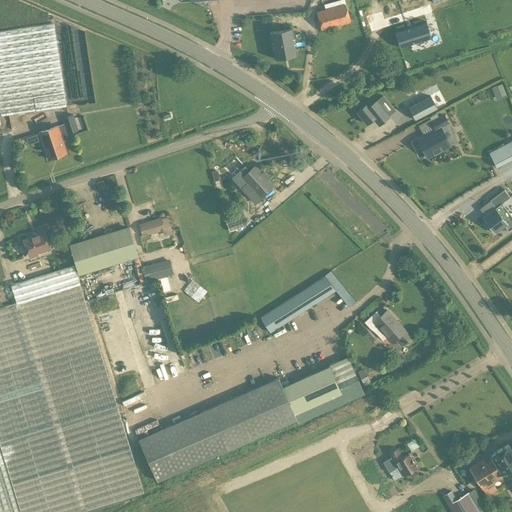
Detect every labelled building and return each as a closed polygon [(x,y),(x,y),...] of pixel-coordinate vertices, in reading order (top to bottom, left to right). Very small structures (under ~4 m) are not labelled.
[(350,21),(345,4),(316,12),(321,29),(350,21)] [(426,21),(395,31),(395,32),(396,32),(400,46),(399,47),(400,47),(431,37),(430,37),(425,22),(426,22),(426,21)] [(66,106),(53,23),(0,31),(0,114),(0,116),(66,106)] [(269,32),(274,58),(296,54),(291,28),(269,32)] [(437,108),(430,95),(409,106),(415,119),(437,108)] [(375,100),(368,106),(366,104),(357,112),(367,124),(374,118),(379,124),(389,116),(375,100)] [(73,114),(62,118),(64,124),(57,126),(39,132),(48,158),(66,152),(61,136),(67,134),(79,130),(73,114)] [(449,146),(449,145),(457,141),(447,123),(443,115),(431,122),(434,129),(416,138),(426,158),(449,146)] [(511,140),(489,152),(496,167),(511,158),(511,140)] [(249,172),(244,167),(233,178),(239,184),(255,202),(272,186),(254,166),(249,172)] [(508,231),(511,227),(511,216),(501,203),(510,197),(504,189),(489,200),(495,207),(482,217),(486,221),(484,223),(489,230),(491,228),(494,233),(504,225),(508,231)] [(224,217),(228,232),(248,227),(244,212),(224,217)] [(160,218),(151,221),(139,224),(141,230),(143,237),(154,234),(164,230),(165,234),(171,232),(166,216),(160,218)] [(69,245),(78,272),(137,254),(129,226),(69,245)] [(23,240),(28,255),(50,248),(44,230),(36,232),(37,235),(26,239),(23,240)] [(147,279),(173,273),(170,259),(144,265),(147,279)] [(73,264),(10,283),(16,302),(0,307),(0,447),(12,486),(20,511),(80,511),(143,493),(129,447),(112,389),(96,337),(87,309),(79,283),(73,264)] [(323,299),(336,291),(343,286),(330,271),(318,279),(313,282),(323,299)] [(183,290),(197,302),(206,291),(192,279),(183,290)] [(305,309),(323,299),(313,282),(295,294),(305,309)] [(356,300),(343,286),(336,291),(349,306),(356,300)] [(288,320),(305,309),(295,294),(278,305),(288,320)] [(269,332),(288,320),(278,305),(260,317),(269,332)] [(402,346),(411,338),(395,320),(387,311),(381,316),(376,311),(370,317),(365,322),(371,329),(375,325),(385,335),(392,343),(396,339),(402,346)] [(348,357),(329,365),(333,374),(337,382),(344,400),(355,395),(360,393),(364,392),(362,388),(359,382),(357,377),(356,373),(348,357)] [(329,365),(314,372),(329,407),(344,400),(337,382),(333,374),(329,365)] [(299,379),(282,386),(297,420),(329,407),(314,372),(299,379)] [(279,378),(261,386),(279,428),(297,420),(282,386),(279,378)] [(244,394),(262,436),(279,428),(261,386),(244,394)] [(244,394),(226,402),(244,443),(262,436),(244,394)] [(209,409),(227,451),(244,443),(226,402),(209,409)] [(371,403),(296,440),(306,460),(381,423),(371,403)] [(209,409),(191,417),(209,458),(227,451),(209,409)] [(151,415),(130,425),(134,434),(155,425),(151,415)] [(209,458),(191,417),(174,424),(192,466),(209,458)] [(174,424),(156,432),(174,473),(192,466),(174,424)] [(174,473),(156,432),(138,439),(145,455),(153,472),(157,481),(174,473)] [(406,442),(409,450),(418,446),(414,438),(406,442)] [(475,478),(511,455),(511,450),(507,443),(490,453),(491,454),(469,467),(475,478)] [(408,470),(416,465),(408,452),(402,456),(396,447),(389,451),(391,455),(382,460),(389,471),(397,465),(399,468),(398,471),(401,472),(402,474),(404,473),(407,473),(408,470)] [(298,511),(263,448),(240,461),(268,511),(298,511)] [(0,511),(18,511),(17,508),(2,459),(0,452),(0,511)] [(511,470),(511,455),(475,478),(482,488),(504,475),(511,470)] [(244,511),(227,480),(210,489),(222,511),(244,511)] [(442,497),(451,511),(480,511),(468,492),(456,499),(451,491),(442,497)]
